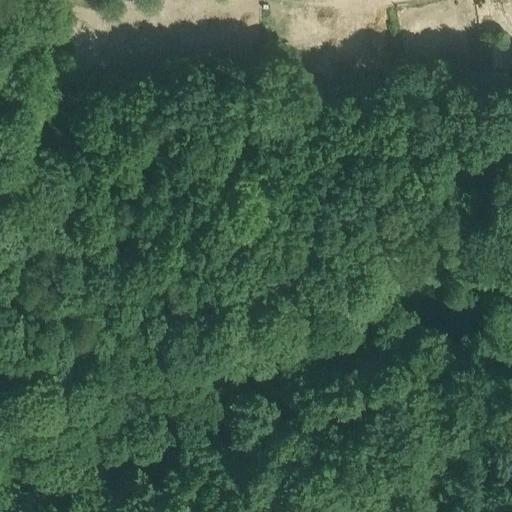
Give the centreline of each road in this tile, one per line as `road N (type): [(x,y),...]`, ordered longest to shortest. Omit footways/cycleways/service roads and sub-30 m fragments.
road 1 (track): [(511,158),(370,158),(142,142),(79,121),(0,0)]
road 2 (track): [(511,170),(0,372)]
road 3 (unknown): [(297,511),(511,403)]
